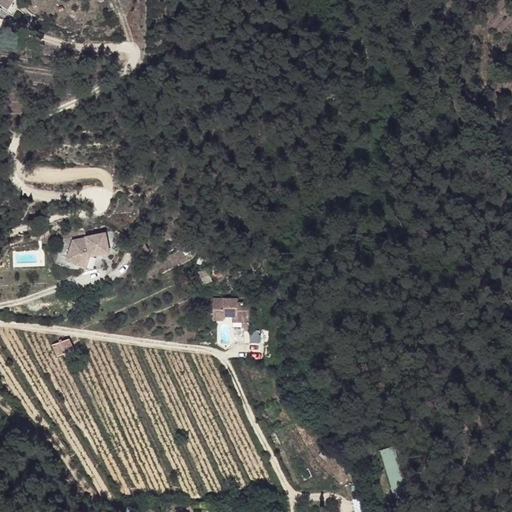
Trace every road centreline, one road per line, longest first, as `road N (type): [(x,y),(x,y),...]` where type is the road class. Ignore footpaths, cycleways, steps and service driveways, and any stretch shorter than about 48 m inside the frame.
road 1 (residential): [(0,22),(85,47),(123,47),(133,60),(123,76),(33,122),(11,157),(25,173),(102,175),(107,195),(98,210),(0,237)]
road 2 (residential): [(292,511),(217,356),(0,316)]
